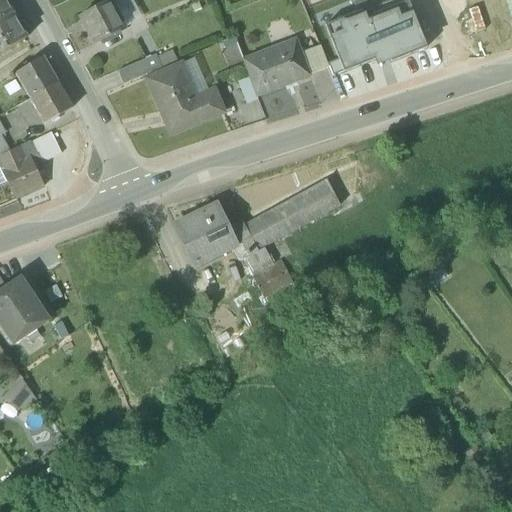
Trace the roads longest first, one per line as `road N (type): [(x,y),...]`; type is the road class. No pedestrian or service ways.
road 1 (tertiary): [(126,196),(511,71)]
road 2 (residential): [(27,0),(126,196)]
road 3 (tertiary): [(0,244),(126,196)]
